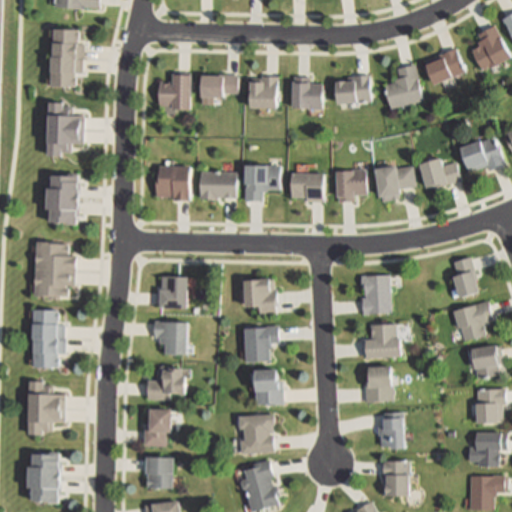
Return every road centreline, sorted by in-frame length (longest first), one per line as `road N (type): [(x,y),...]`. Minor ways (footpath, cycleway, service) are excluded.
road 1 (residential): [(102,511),(125,73),(141,0)]
road 2 (residential): [(511,210),(443,236),(376,247),(122,241)]
road 3 (residential): [(457,0),(416,22),(348,36),(134,33)]
road 4 (residential): [(330,469),(319,247)]
